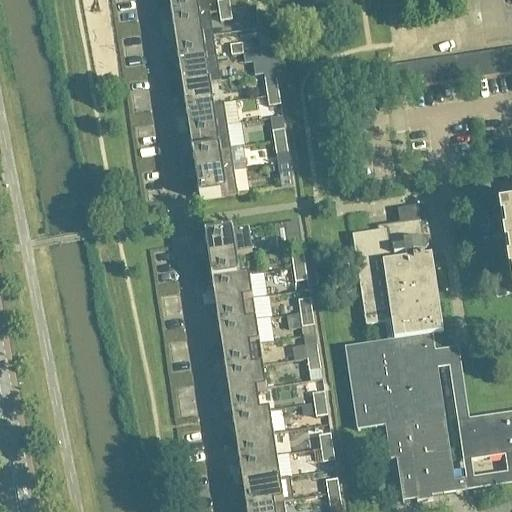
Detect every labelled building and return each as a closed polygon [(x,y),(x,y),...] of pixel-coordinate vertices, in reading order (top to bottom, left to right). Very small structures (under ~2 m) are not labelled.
[(208,0),(169,0),(172,20),(200,16),(210,14),(208,0)] [(231,11),(229,1),(217,3),(219,13),(231,11)] [(232,21),(231,11),(219,13),(220,23),(232,21)] [(417,30),(444,29),(443,12),(416,13),(417,30)] [(210,14),(200,16),(172,20),(176,42),(203,38),(213,37),(210,14)] [(213,37),(203,38),(176,42),(179,65),(217,59),(213,37)] [(243,55),(242,45),(230,47),(231,57),(243,55)] [(274,61),(272,51),(260,53),(262,63),(274,61)] [(508,75),(504,52),(492,53),(496,77),(508,75)] [(496,77),(492,53),(480,55),(484,79),(496,77)] [(484,79),(480,55),(468,57),(471,81),(476,80),(484,79)] [(471,81),(468,57),(456,59),(459,82),(462,82),(471,81)] [(220,82),(217,59),(179,65),(183,88),(220,82)] [(459,82),(456,59),(444,60),(447,84),(459,82)] [(447,84),(444,60),(431,62),(435,86),(447,84)] [(435,86),(431,62),(419,64),(423,88),(435,86)] [(423,88),(419,64),(407,66),(411,89),(423,88)] [(411,89),(407,66),(395,67),(398,91),(411,89)] [(213,105),(210,84),(220,82),(183,88),(186,110),(223,104),(213,105)] [(279,96),(277,86),(266,88),(267,98),(279,96)] [(281,106),(279,96),(267,98),(269,108),(281,106)] [(227,127),(223,104),(186,110),(189,133),(227,127)] [(230,150),(227,127),(189,133),(193,155),(230,150)] [(286,143),(284,131),(272,133),(274,144),(286,143)] [(288,154),(286,143),(274,144),(276,156),(288,154)] [(236,164),(262,161),(261,147),(234,150),(236,164)] [(234,172),(230,150),(193,155),(196,178),(234,172)] [(237,195),(234,172),(196,178),(200,201),(237,195)] [(293,187),(291,173),(279,175),(281,189),(293,187)] [(441,314),(432,257),(425,259),(424,253),(426,253),(429,249),(428,244),(424,240),(422,240),(419,222),(417,208),(398,211),(400,226),(389,227),(378,229),(378,233),(371,234),(352,237),(367,327),(385,324),(388,344),(432,338),(431,337),(444,335),(441,314)] [(300,236),(298,223),(286,224),(288,238),(300,236)] [(249,230),(205,237),(209,260),(236,256),(252,253),(249,230)] [(305,269),(303,255),(291,257),(293,270),(305,269)] [(240,278),(236,256),(209,260),(212,283),(249,277),(249,276),(240,278)] [(307,282),(305,269),(293,270),(295,284),(307,282)] [(253,300),(249,277),(212,283),(216,305),(253,300)] [(256,322),(253,300),(216,305),(219,328),(256,322)] [(312,314),(310,300),(298,302),(300,316),(312,314)] [(314,327),(312,314),(300,316),(302,329),(314,327)] [(260,345),(256,322),(219,328),(222,350),(260,345)] [(445,418),(437,370),(434,353),(432,338),(388,344),(370,347),(345,350),(358,431),(385,428),(445,418)] [(263,367),(260,345),(222,350),(226,373),(263,367)] [(319,359),(317,346),(305,347),(307,361),(319,359)] [(321,372),(319,359),(307,361),(309,374),(321,372)] [(266,390),(263,367),(226,373),(229,395),(266,390)] [(260,413),(257,392),(267,391),(266,390),(229,395),(233,418),(270,412),(270,411),(260,413)] [(326,405),(324,394),(312,395),(314,407),(326,405)] [(328,417),(326,405),(314,407),(316,419),(328,417)] [(273,435),(270,412),(233,418),(236,441),(273,435)] [(511,415),(466,422),(472,462),(494,459),(508,457),(509,463),(511,462),(511,415)] [(454,483),(448,441),(445,418),(385,428),(390,461),(396,460),(402,504),(416,502),(417,504),(432,502),(432,497),(456,494),(455,484),(467,483),(467,481),(466,481),(454,483)] [(277,458),(273,435),(236,441),(240,463),(277,458)] [(332,449),(330,436),(319,438),(321,451),(332,449)] [(334,462),(332,449),(321,451),(323,464),(334,462)] [(280,480),(277,458),(240,463),(243,486),(280,480)] [(284,503),(280,480),(243,486),(246,508),(284,503)] [(339,494),(337,481),(325,483),(327,496),(339,494)] [(341,507),(339,494),(327,496),(329,509),(341,507)] [(284,511),(284,503),(246,508),(246,511),(284,511)]
